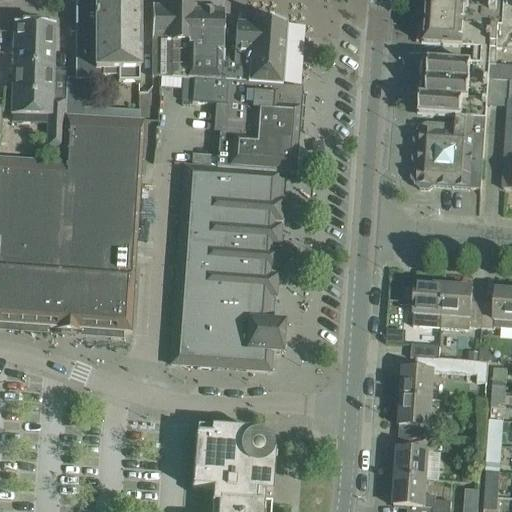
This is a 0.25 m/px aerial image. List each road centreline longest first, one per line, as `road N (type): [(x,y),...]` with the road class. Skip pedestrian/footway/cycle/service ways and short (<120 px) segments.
road 1 (unclassified): [(351,409),(177,405),(0,349)]
road 2 (tertiary): [(364,229),(380,0)]
road 3 (tertiary): [(351,409),(364,229)]
road 4 (residential): [(511,240),(364,229)]
